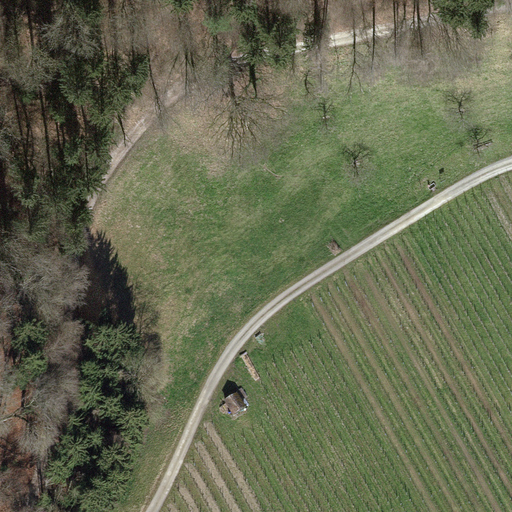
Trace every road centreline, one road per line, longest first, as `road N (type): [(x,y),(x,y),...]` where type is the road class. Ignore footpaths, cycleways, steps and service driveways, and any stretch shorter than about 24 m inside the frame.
road 1 (track): [(511,5),(230,63),(175,91),(107,166),(82,214),(70,353),(29,511)]
road 2 (track): [(153,511),(218,375),(264,316),(356,250),(511,163)]
